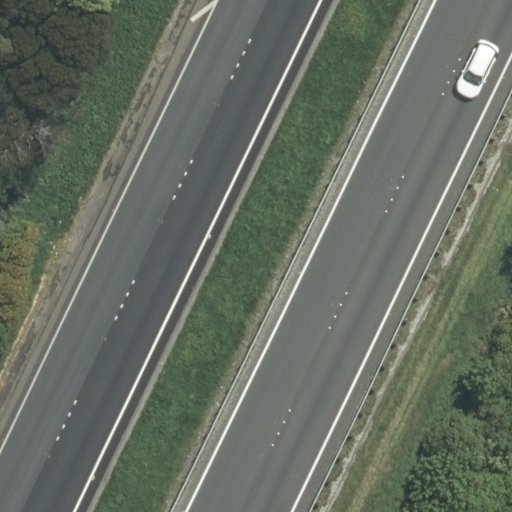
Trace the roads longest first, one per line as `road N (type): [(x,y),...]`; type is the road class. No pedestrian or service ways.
road 1 (motorway): [(23,511),(272,0)]
road 2 (motorway): [(477,0),(230,511)]
